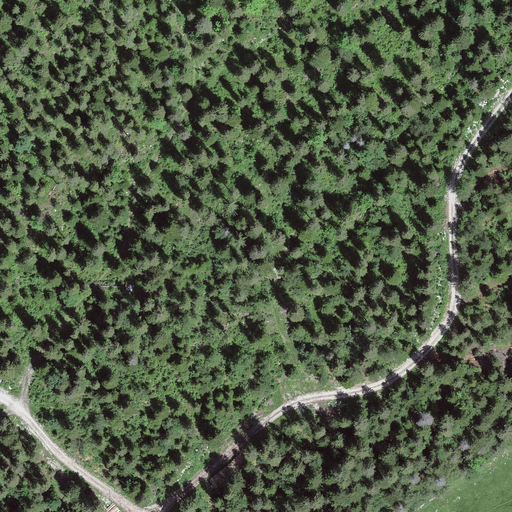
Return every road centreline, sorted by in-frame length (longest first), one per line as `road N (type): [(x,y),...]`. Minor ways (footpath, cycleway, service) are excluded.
road 1 (track): [(163,511),(281,409),(376,386),(433,343),(456,302),(452,224),(461,167),(511,94)]
road 2 (track): [(0,395),(61,458),(132,511)]
